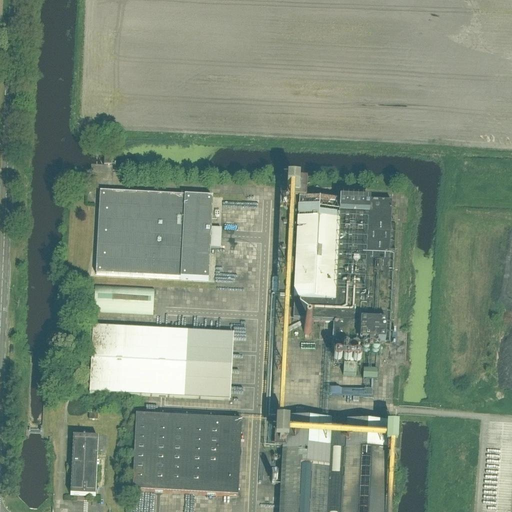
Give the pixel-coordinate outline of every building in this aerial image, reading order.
[(104,156),(104,167),(112,167),(112,156),(104,156)] [(295,185),(284,184),(284,194),(305,195),(305,181),(295,181),(295,185)] [(209,282),(213,199),(99,193),(95,276),(209,282)] [(391,204),(339,202),(339,204),(321,203),(299,202),(299,208),(298,208),(298,212),(289,212),(287,262),(292,262),(292,272),(295,272),(294,302),(293,323),(333,325),(332,345),(359,346),(389,348),(395,227),(390,227),(391,204)] [(153,317),(154,290),(96,287),(94,313),(153,317)] [(233,336),(92,329),(89,395),(229,403),(233,336)] [(344,369),(343,377),(355,377),(355,369),(344,369)] [(364,370),(364,381),(378,381),(378,371),(364,370)] [(330,398),(353,399),(353,403),(359,403),(359,399),(372,400),(372,393),(330,391),(330,398)] [(237,499),(241,424),(136,418),(132,493),(237,499)] [(384,511),(387,455),(399,456),(400,441),(401,441),(402,433),(400,433),(401,428),(389,428),(389,427),(344,424),(344,425),(331,425),(331,424),(288,421),(288,422),(275,422),(275,427),(272,427),(273,432),(273,434),(274,434),(274,450),(282,451),(278,511),(384,511)] [(95,499),(98,441),(73,439),(70,498),(95,499)]
